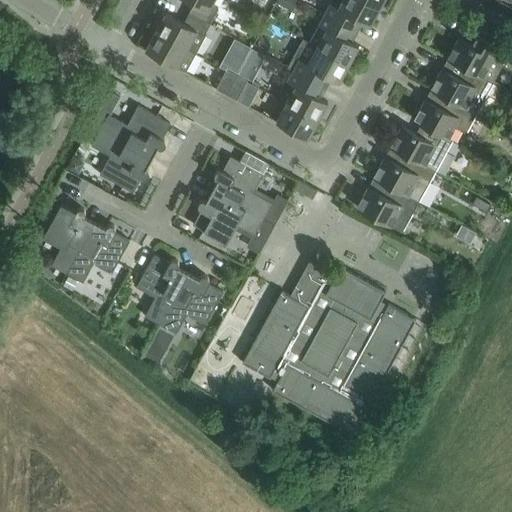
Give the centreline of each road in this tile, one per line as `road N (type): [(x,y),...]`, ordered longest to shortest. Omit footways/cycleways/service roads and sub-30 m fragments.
road 1 (residential): [(217,104),(303,154),(328,154),(415,0)]
road 2 (residential): [(152,225),(217,104)]
road 3 (residential): [(105,45),(217,104)]
